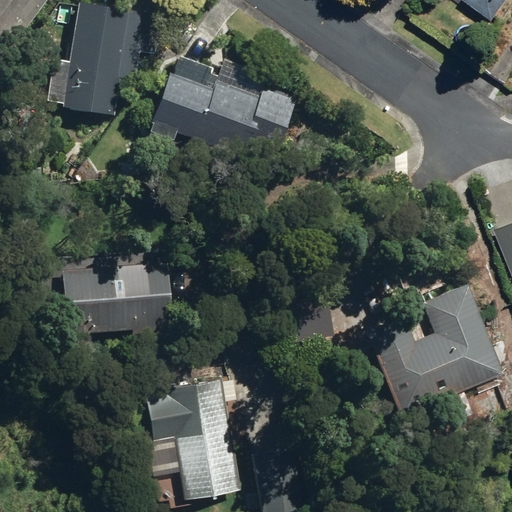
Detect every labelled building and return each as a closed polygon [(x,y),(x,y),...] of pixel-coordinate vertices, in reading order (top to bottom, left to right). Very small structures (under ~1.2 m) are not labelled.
[(0,0),(0,54),(41,0),(0,0)] [(457,0),(458,0),(486,21),(502,0),(457,0)] [(52,108),(105,116),(112,77),(130,80),(140,14),(69,2),(59,63),(46,60),(39,102),(53,103),(52,108)] [(164,130),(262,168),(289,99),(255,86),(251,99),(206,82),(203,89),(196,86),(202,73),(166,59),(137,132),(161,141),(164,130)] [(511,217),(493,226),(511,271),(511,217)] [(48,261),(49,324),(164,319),(161,256),(48,261)] [(356,321),(391,410),(497,369),(461,275),(412,295),(424,326),(405,334),(394,306),(356,321)] [(279,286),(285,336),(327,331),(322,281),(279,286)] [(157,381),(171,494),(233,486),(218,373),(157,381)] [(246,450),(254,511),(256,511),(300,506),(291,444),(246,450)]
